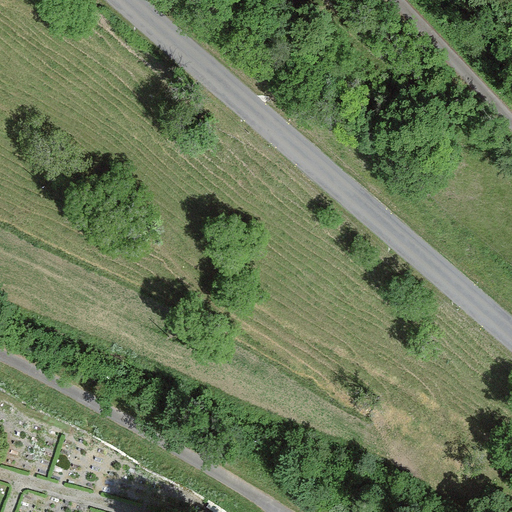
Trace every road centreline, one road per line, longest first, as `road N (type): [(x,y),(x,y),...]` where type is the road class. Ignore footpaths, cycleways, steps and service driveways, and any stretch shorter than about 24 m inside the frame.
road 1 (secondary): [(511,336),(124,0)]
road 2 (unclassified): [(277,511),(212,468),(0,355)]
road 3 (unclassified): [(511,124),(395,0)]
